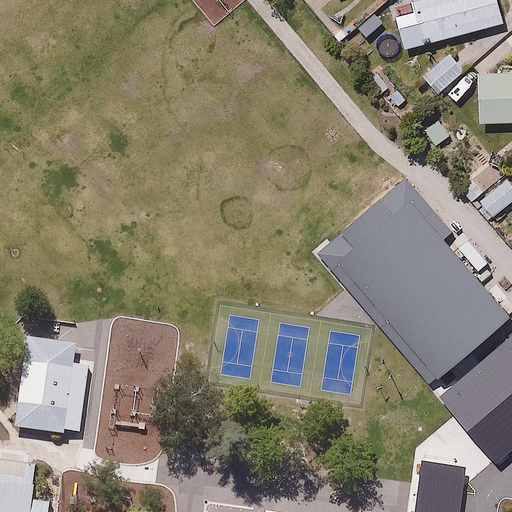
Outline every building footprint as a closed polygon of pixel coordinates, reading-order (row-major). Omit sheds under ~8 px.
[(370,10),(359,0),(348,0),(331,19),(335,23),(328,30),(340,41),(370,10)] [(407,0),(408,4),(395,7),(403,44),(505,22),(500,0),(407,0)] [(461,58),(447,45),(432,60),(447,73),(461,58)] [(511,64),(479,68),(483,117),(511,114),(511,64)] [(406,94),(377,65),(364,78),(394,107),(406,94)] [(487,220),(511,198),(511,179),(492,156),(457,185),(487,220)] [(506,318),(395,184),(310,254),(420,388),(506,318)] [(511,431),(511,326),(425,399),(477,462),(511,431)] [(83,345),(32,339),(22,429),(72,435),(83,345)] [(48,511),(54,463),(0,457),(0,511),(48,511)] [(458,511),(465,467),(421,462),(414,511),(458,511)] [(511,511),(511,479),(476,511),(511,511)] [(264,511),(267,496),(218,491),(215,511),(264,511)]
